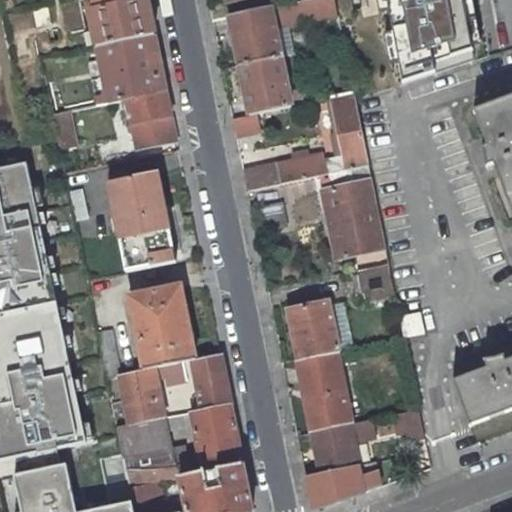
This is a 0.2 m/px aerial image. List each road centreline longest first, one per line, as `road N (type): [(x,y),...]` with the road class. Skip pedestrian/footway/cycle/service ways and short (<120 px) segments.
road 1 (residential): [(288,511),(180,0)]
road 2 (residential): [(457,496),(430,376)]
